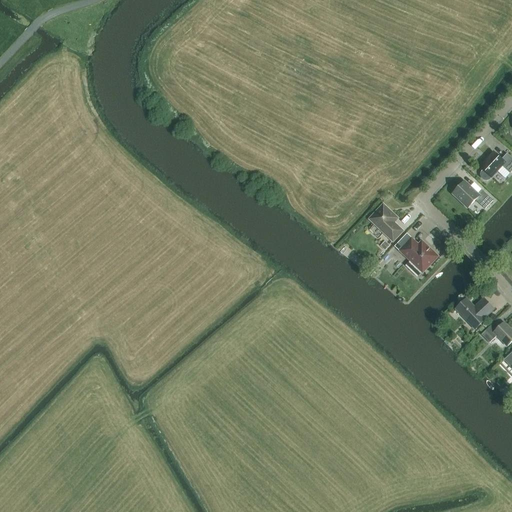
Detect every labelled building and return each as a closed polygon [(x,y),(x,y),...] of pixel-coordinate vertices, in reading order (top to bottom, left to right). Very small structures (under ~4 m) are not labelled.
[(511,158),(507,154),(502,160),(494,153),(480,168),(483,170),(481,172),(480,175),(481,178),(482,179),(484,181),(487,181),(489,180),(502,167),(510,174),(511,172),(511,158)] [(465,183),(464,182),(453,195),(454,194),(468,208),(467,209),(468,209),(476,201),(485,210),(493,201),(482,190),(477,196),(464,183),(465,183)] [(397,219),(383,206),(370,220),(393,242),(402,232),(393,224),(397,219)] [(418,247),(412,240),(401,252),(423,273),(431,263),(433,263),(439,257),(434,253),(432,253),(422,243),(418,247)] [(385,242),(380,247),(385,251),(390,246),(385,242)] [(485,319),(494,310),(484,300),(475,308),(467,300),(456,310),(475,330),(486,320),(485,319)] [(507,347),(511,342),(511,331),(504,324),(496,331),(491,326),(481,335),(490,344),(497,336),(507,347)]
